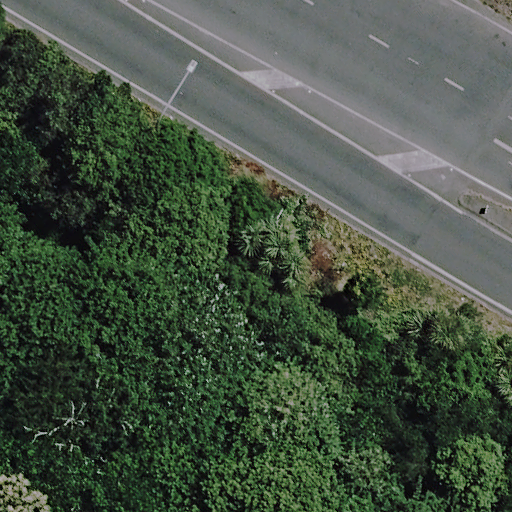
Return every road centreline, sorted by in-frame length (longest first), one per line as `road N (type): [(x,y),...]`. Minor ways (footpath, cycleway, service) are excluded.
road 1 (primary): [(511,252),(325,99)]
road 2 (tertiary): [(325,99),(511,213)]
road 3 (tertiary): [(153,0),(325,99)]
road 4 (primary): [(325,99),(511,162)]
